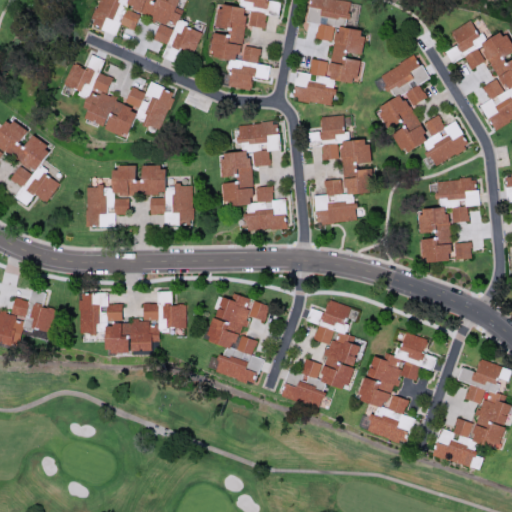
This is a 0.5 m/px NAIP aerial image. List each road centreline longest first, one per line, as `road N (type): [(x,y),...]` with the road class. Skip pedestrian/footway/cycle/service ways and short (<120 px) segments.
road 1 (residential): [(0,239),(98,266),(305,264),(384,278),(476,313),(511,338)]
road 2 (residential): [(271,389),(301,309),(307,240),(297,124),(281,105)]
road 3 (residential): [(483,317),(503,277),(493,158),(433,53)]
road 4 (residential): [(92,40),(223,99),(281,105)]
road 5 (residential): [(423,449),(476,313)]
